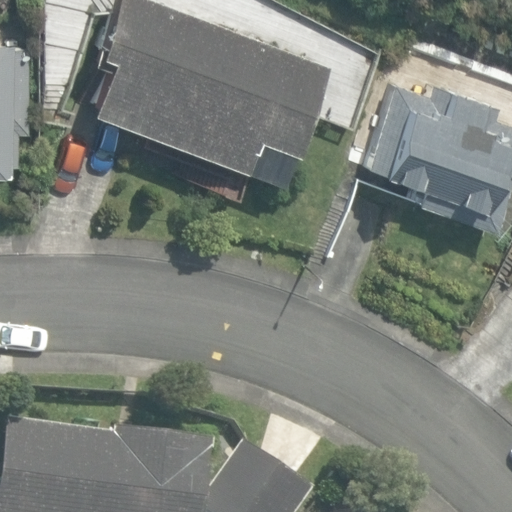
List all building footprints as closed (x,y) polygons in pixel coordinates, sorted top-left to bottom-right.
[(215,190),(230,195),(241,167),(277,181),(322,64),(156,0),(109,0),(90,50),(102,55),(81,108),(138,130),(134,140),(221,173),(215,190)] [(0,162),(10,163),(11,132),(22,132),(26,46),(2,45),(2,39),(0,38),(0,162)] [(424,76),(430,54),(406,47),(400,69),(424,76)] [(400,197),(486,227),(511,153),(511,122),(488,114),(491,104),(425,81),(421,93),(387,80),(358,163),(406,180),(400,197)] [(193,511),(278,511),(296,486),(232,441),(201,482),(195,481),(200,443),(0,419),(0,511),(193,511)]
